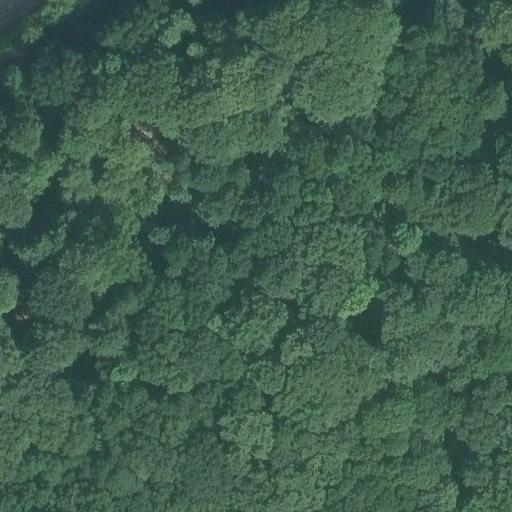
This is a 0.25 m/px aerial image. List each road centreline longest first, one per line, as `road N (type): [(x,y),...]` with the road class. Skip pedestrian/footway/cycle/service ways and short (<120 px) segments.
road 1 (unknown): [(0,427),(44,386),(274,258),(355,185),(510,0)]
road 2 (unclassified): [(377,511),(511,379)]
